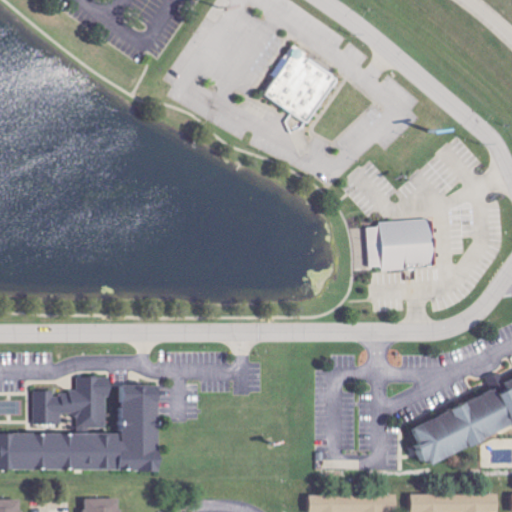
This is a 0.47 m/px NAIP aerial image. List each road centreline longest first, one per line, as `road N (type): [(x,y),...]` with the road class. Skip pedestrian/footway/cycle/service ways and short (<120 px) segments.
road 1 (residential): [(511,268),(478,312),(441,331),(0,333)]
road 2 (residential): [(511,176),(478,125),(324,0)]
